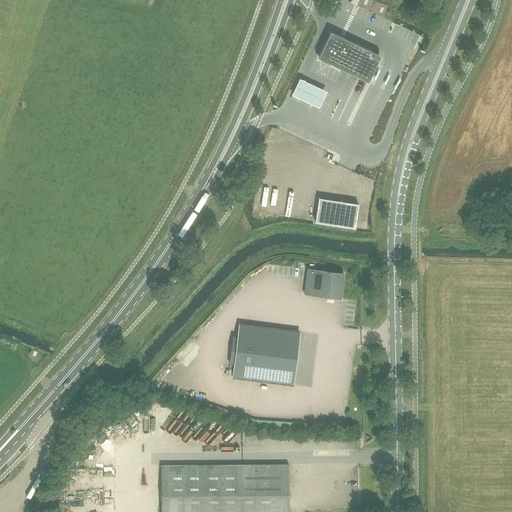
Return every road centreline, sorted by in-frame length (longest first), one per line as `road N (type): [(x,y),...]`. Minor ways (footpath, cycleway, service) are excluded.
road 1 (primary): [(0,450),(129,301),(189,214)]
road 2 (primary): [(397,511),(394,229)]
road 3 (primary): [(189,214),(246,115),(291,0)]
road 4 (primary): [(281,0),(189,214)]
road 5 (primary): [(397,197),(473,0)]
road 6 (primary): [(463,0),(405,143),(397,197)]
